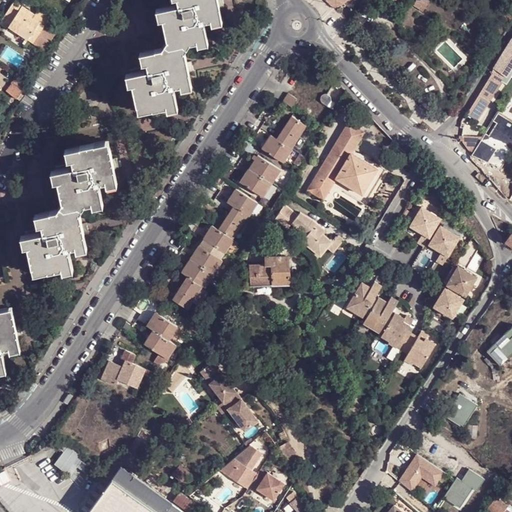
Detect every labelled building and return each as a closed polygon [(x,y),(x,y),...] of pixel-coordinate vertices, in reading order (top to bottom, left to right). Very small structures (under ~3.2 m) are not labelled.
[(24,6),(15,0),(3,18),(12,24),(10,26),(28,39),(35,43),(46,27),(34,19),(22,10),(24,6)] [(177,0),(178,6),(161,9),(163,21),(167,42),(163,50),(145,54),(147,65),(148,71),(131,76),(133,85),(139,108),(142,108),(144,113),(168,108),(179,106),(176,87),(182,86),(193,84),(186,52),(192,43),(198,42),(208,39),(205,21),(212,20),(222,17),(218,0),(177,0)] [(34,19),(36,16),(24,6),(22,10),(34,19)] [(500,16),(509,21),(511,16),(511,10),(511,11),(506,7),(500,16)] [(36,16),(34,19),(46,27),(54,16),(42,8),(36,16)] [(28,39),(10,26),(7,29),(26,43),(28,39)] [(511,40),(511,41),(494,68),(508,76),(511,70),(511,40)] [(494,68),(490,75),(503,84),(508,76),(494,68)] [(490,75),(473,101),(486,110),(487,110),(503,84),(490,75)] [(330,109),(342,89),(337,85),(331,82),(324,93),(322,93),(319,94),(318,98),(319,101),(330,109)] [(284,93),(280,100),(289,106),(294,99),(284,93)] [(486,110),(473,101),(462,120),(475,129),(486,110)] [(482,141),(474,154),(501,165),(511,145),(511,144),(492,132),(503,114),(500,113),(482,141)] [(511,119),(503,114),(492,132),(511,144),(511,119)] [(293,116),(278,139),(292,147),(306,125),(293,116)] [(357,145),(365,131),(348,122),(340,135),(357,145)] [(292,147),(278,139),(271,135),(263,148),(285,162),(293,149),(292,147)] [(350,153),(352,154),(357,145),(340,135),(330,153),(344,162),(350,153)] [(474,154),(482,141),(468,137),(463,146),(472,157),(474,154)] [(82,147),(72,149),(74,160),(76,166),(58,171),(60,181),(64,201),(60,211),(59,210),(52,211),(52,212),(42,215),(45,225),(46,232),(28,236),(30,246),(35,267),(36,267),(40,266),(41,272),(65,267),(75,265),(72,248),(78,246),(88,244),(82,213),(87,204),(94,203),(104,200),(101,183),(108,181),(119,179),(116,170),(117,169),(112,147),(111,148),(107,149),(106,141),(96,144),(95,143),(83,146),(82,147)] [(372,176),(377,168),(352,154),(350,153),(344,162),(330,153),(307,191),(316,196),(321,188),(320,187),(323,181),(332,186),(337,179),(362,194),(367,184),(372,176)] [(259,155),(250,169),(271,183),(280,169),(259,155)] [(271,183),(250,169),(241,183),(262,197),(271,183)] [(316,196),(324,201),(332,186),(323,181),(320,187),(321,188),(316,196)] [(229,201),(236,206),(249,215),(251,216),(259,204),(238,188),(229,201)] [(249,215),(236,206),(220,229),(234,238),(249,215)] [(424,246),(440,218),(421,206),(410,226),(422,233),(417,242),(424,246)] [(310,248),(320,256),(327,247),(334,253),(345,239),(338,233),(333,240),(323,232),(325,229),(298,212),(297,214),(285,207),(281,214),(293,221),(292,222),(317,238),(310,248)] [(234,238),(220,229),(214,225),(206,239),(226,253),(236,240),(234,238)] [(443,264),(459,237),(440,225),(429,244),(441,252),(436,261),(443,264)] [(200,246),(192,260),(213,274),(222,261),(200,246)] [(287,285),(287,258),(265,258),(265,265),(249,266),(250,286),(287,285)] [(213,274),(192,260),(184,273),(190,278),(203,287),(206,288),(213,274)] [(466,295),(476,277),(458,266),(455,270),(447,284),(466,295)] [(447,284),(455,270),(452,268),(443,282),(444,283),(447,284)] [(203,287),(190,278),(174,302),(188,311),(203,287)] [(363,317),(381,285),(374,281),(371,287),(362,282),(349,304),(358,309),(356,313),(363,317)] [(436,302),(445,288),(441,285),(433,300),(436,302)] [(452,317),(463,298),(445,288),(436,302),(434,306),(452,317)] [(379,332),(398,301),(391,296),(388,303),(379,298),(366,319),(375,324),(372,328),(379,332)] [(356,313),(358,309),(349,304),(347,308),(356,313)] [(11,315),(10,309),(2,311),(0,310),(0,369),(9,367),(6,350),(12,348),(23,346),(21,340),(22,339),(17,315),(16,314),(11,315)] [(155,331),(170,340),(178,328),(158,313),(149,326),(155,331)] [(404,352),(414,334),(406,330),(412,319),(406,315),(405,318),(395,313),(382,334),(390,339),(389,342),(404,352)] [(372,328),(375,324),(366,319),(364,322),(372,328)] [(511,327),(487,350),(500,364),(511,352),(511,327)] [(170,340),(155,331),(147,344),(169,358),(178,345),(170,340)] [(422,365),(435,343),(426,338),(428,335),(421,331),(418,336),(414,334),(404,352),(408,354),(405,359),(413,364),(414,361),(422,365)] [(125,348),(121,357),(126,359),(130,360),(134,352),(125,348)] [(130,360),(126,359),(123,365),(118,378),(119,378),(137,386),(143,373),(146,367),(130,360)] [(111,361),(103,378),(115,384),(119,378),(118,378),(123,365),(119,363),(111,361)] [(224,401),(237,391),(223,373),(217,377),(208,366),(201,371),(224,401)] [(153,371),(146,367),(143,373),(151,376),(151,375),(153,371)] [(237,391),(224,401),(229,408),(246,429),(259,419),(237,391)] [(479,406),(461,394),(446,416),(464,428),(479,406)] [(157,401),(149,396),(145,403),(153,409),(157,401)] [(433,403),(426,398),(421,406),(428,411),(433,403)] [(224,401),(217,406),(223,413),(229,408),(224,401)] [(433,420),(439,415),(433,409),(428,414),(433,420)] [(194,423),(190,418),(184,423),(188,428),(194,423)] [(477,425),(469,425),(468,438),(477,438),(477,425)] [(65,451),(69,445),(64,442),(60,447),(65,451)] [(55,463),(68,473),(81,454),(69,445),(65,451),(55,463)] [(264,452),(252,445),(249,447),(221,471),(251,489),(253,486),(260,475),(253,471),(264,452)] [(292,447),(283,452),(295,475),(305,469),(292,447)] [(444,472),(418,454),(402,480),(414,489),(422,476),(436,485),(444,472)] [(185,511),(124,467),(91,510),(94,511),(185,511)] [(486,478),(470,468),(465,476),(466,477),(463,480),(462,480),(458,477),(445,497),(457,505),(470,485),(474,488),(478,490),(486,478)] [(285,482),(263,470),(260,475),(253,486),(275,498),(285,482)] [(470,485),(457,505),(461,507),(474,488),(470,485)] [(194,499),(183,490),(176,501),(191,511),(211,511),(212,511),(207,506),(204,504),(194,499)] [(492,509),(494,511),(503,511),(507,507),(508,508),(509,506),(500,499),(492,509)] [(405,511),(394,503),(386,511),(405,511)]
